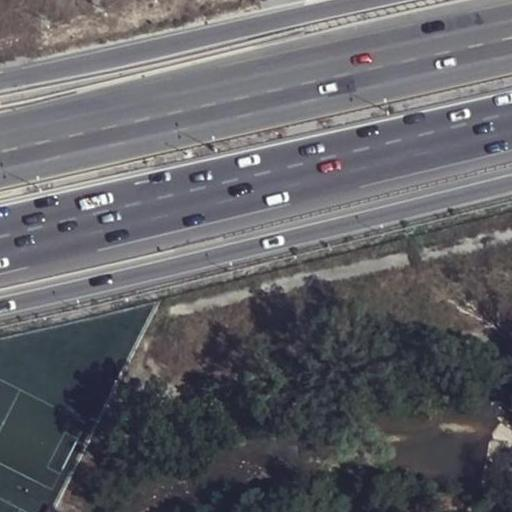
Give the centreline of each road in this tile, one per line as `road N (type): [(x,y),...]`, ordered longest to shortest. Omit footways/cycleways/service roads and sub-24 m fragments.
road 1 (motorway): [(0,305),(511,184)]
road 2 (motorway): [(0,248),(511,132)]
road 3 (motorway): [(351,0),(0,82)]
road 4 (motorway): [(319,88),(0,167)]
road 5 (motorway): [(319,88),(0,141)]
road 6 (motorway): [(511,46),(319,88)]
